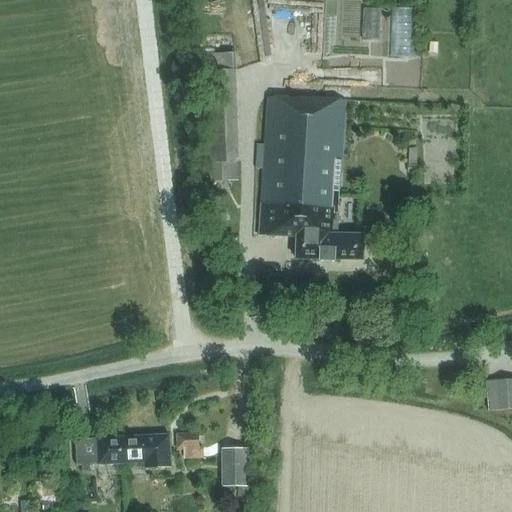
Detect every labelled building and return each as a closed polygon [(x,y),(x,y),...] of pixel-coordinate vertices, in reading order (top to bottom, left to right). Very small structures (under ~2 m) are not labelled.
[(414,59),(416,10),(391,9),(388,58),(414,59)] [(363,10),(362,41),(380,42),(381,11),(363,10)] [(241,137),(240,56),(211,56),(212,137),(241,137)] [(338,236),(339,215),(338,215),(345,102),(268,99),(259,237),(296,238),(296,260),(320,261),(320,263),(335,263),(335,261),(363,261),(364,236),(338,236)] [(229,167),(209,168),(210,183),(230,182),(229,167)] [(511,380),(498,381),(486,381),(488,411),(499,411),(511,409),(511,380)] [(199,457),(198,435),(177,436),(178,451),(186,450),(186,458),(199,457)] [(171,469),(169,436),(73,440),(74,468),(140,465),(140,469),(145,469),(145,471),(171,469)] [(221,489),(237,489),(237,502),(248,502),(248,450),(220,450),(221,489)] [(47,510),(54,509),(52,482),(37,483),(38,502),(47,502),(47,510)]
